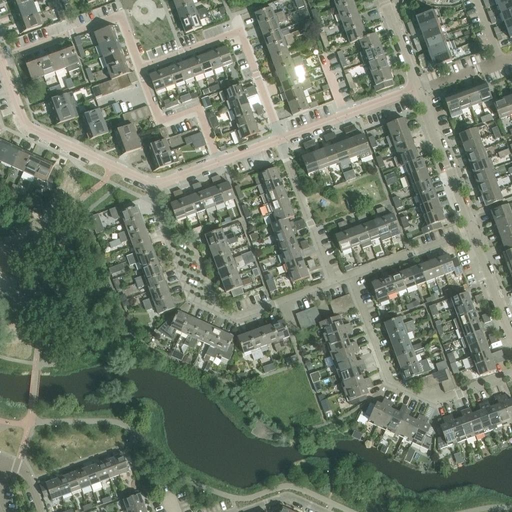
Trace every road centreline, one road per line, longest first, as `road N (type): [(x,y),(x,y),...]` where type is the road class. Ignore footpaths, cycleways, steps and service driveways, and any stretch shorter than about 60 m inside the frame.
road 1 (residential): [(151,186),(189,299),(235,318),(332,282)]
road 2 (residential): [(511,373),(435,402),(390,385),(351,276)]
road 3 (residential): [(282,140),(241,32),(139,69)]
road 4 (residential): [(151,186),(27,126),(2,56)]
road 5 (residential): [(139,69),(120,16),(2,56)]
road 6 (residential): [(218,163),(199,110),(160,124),(139,69)]
road 7 (residential): [(418,89),(471,231)]
road 8 (residential): [(332,282),(282,140)]
road 9 (residential): [(418,89),(282,140)]
road 10 (residential): [(351,276),(471,231)]
